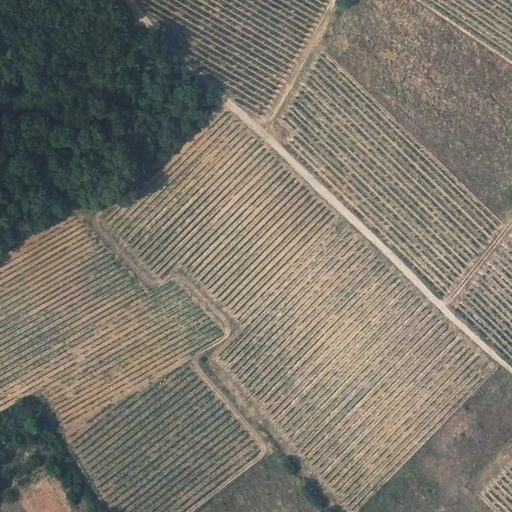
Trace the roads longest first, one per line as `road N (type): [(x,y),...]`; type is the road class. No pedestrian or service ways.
road 1 (track): [(131,0),(511,372)]
road 2 (track): [(93,212),(225,100)]
road 3 (track): [(107,511),(37,398)]
